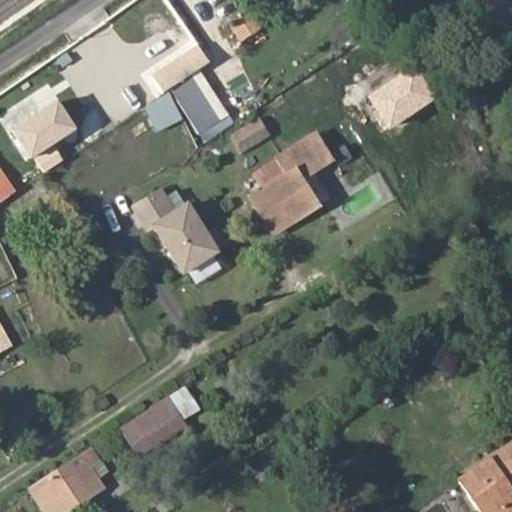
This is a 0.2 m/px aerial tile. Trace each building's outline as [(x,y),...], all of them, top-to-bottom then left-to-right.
[(245,12),(228,31),(242,45),(260,26),(245,12)] [(163,94),(208,63),(195,44),(150,75),(163,94)] [(418,64),(364,96),(385,132),(439,100),(418,64)] [(199,133),(221,118),(193,76),(170,91),(199,133)] [(142,109),(157,134),(182,119),(167,94),(142,109)] [(57,100),(8,129),(27,160),(75,132),(57,100)] [(239,154),(270,138),(260,118),(229,133),(239,154)] [(330,160),(314,136),(275,161),(284,176),(264,189),(251,198),(273,233),(315,206),(299,181),(312,173),(330,160)] [(275,161),(255,175),(264,189),(284,176),(275,161)] [(328,198),(312,173),(299,181),(315,206),(328,198)] [(3,174),(0,175),(0,208),(18,197),(3,174)] [(333,201),(345,221),(383,199),(372,180),(333,201)] [(157,187),(130,205),(144,228),(150,224),(179,271),(213,250),(183,202),(171,210),(157,187)] [(0,351),(11,346),(0,324),(0,351)] [(165,401),(120,431),(137,457),(182,427),(165,401)] [(511,448),(484,468),(493,480),(474,493),(487,511),(511,511),(511,502),(511,501),(511,500),(511,448)] [(89,451),(30,490),(43,511),(64,511),(98,489),(83,464),(93,457),(89,451)] [(493,480),(484,468),(466,481),(474,493),(493,480)]
